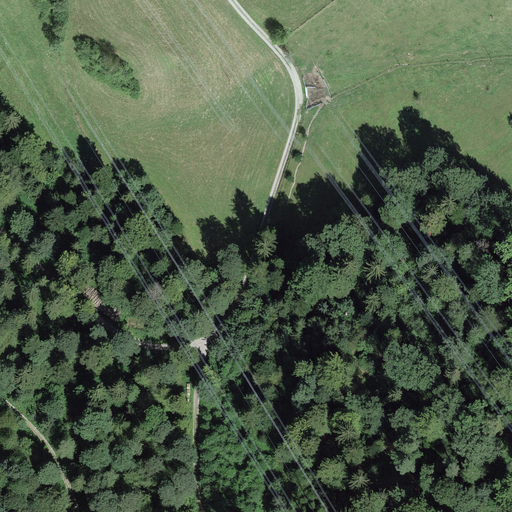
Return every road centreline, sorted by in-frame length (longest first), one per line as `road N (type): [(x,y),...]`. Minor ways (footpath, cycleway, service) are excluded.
road 1 (track): [(234,0),(275,46),(293,76),(298,106),(234,305),(196,377),(201,511)]
road 2 (track): [(0,229),(53,288),(105,328),(173,346)]
road 3 (track): [(75,511),(47,445),(0,398)]
